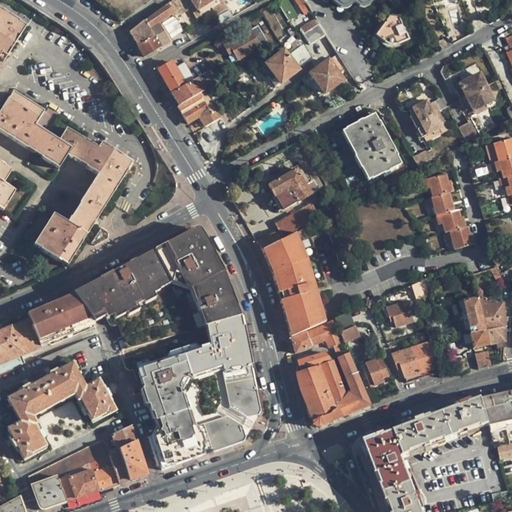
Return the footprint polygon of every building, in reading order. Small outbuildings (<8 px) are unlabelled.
[(174,15),(189,5),(185,0),(173,0),(168,4),(174,15)] [(190,0),(196,8),(192,10),(197,17),(201,15),(204,20),(211,15),(213,18),(228,9),(222,0),(190,0)] [(307,5),(303,0),(295,0),(301,9),(307,5)] [(168,4),(144,21),(144,23),(154,37),(155,37),(161,47),(162,48),(170,43),(169,41),(184,31),(174,15),(168,4)] [(0,57),(2,55),(7,58),(26,27),(19,22),(0,9),(0,57)] [(218,25),(233,17),(229,11),(215,19),(218,25)] [(407,39),(398,19),(390,18),(377,36),(381,39),(387,43),(390,44),(394,44),(398,42),(407,39)] [(326,34),(316,19),(301,29),(310,44),(326,34)] [(139,46),(154,37),(144,23),(131,33),(139,46)] [(227,43),(233,54),(237,61),(269,43),(259,26),(232,41),(227,43)] [(139,46),(138,46),(145,57),(161,47),(155,37),(154,37),(139,46)] [(221,41),(223,45),(227,43),(232,41),(229,37),(221,41)] [(297,67),(311,56),(300,39),(299,40),(298,39),(296,40),(296,41),(297,42),(293,46),(295,51),(288,56),(284,51),(266,65),(271,72),(279,83),(280,84),(298,70),(297,67)] [(229,56),(233,54),(227,43),(223,45),(229,56)] [(310,75),(324,94),(325,95),(344,81),(340,75),(346,70),(335,55),(310,75)] [(178,78),(183,87),(194,81),(185,64),(176,69),(172,62),(158,71),(166,85),(178,78)] [(205,92),(219,83),(211,70),(197,79),(205,92)] [(275,86),(279,83),(271,72),(267,75),(275,86)] [(320,97),(324,94),(310,75),(305,78),(320,97)] [(461,101),(483,89),(476,75),(459,84),(461,89),(456,91),(461,101)] [(205,92),(197,79),(194,81),(183,87),(171,93),(179,106),(205,92)] [(486,88),(483,89),(461,101),(466,111),(471,109),(472,112),(493,100),(486,88)] [(220,119),(205,92),(179,106),(176,108),(187,125),(199,118),(205,128),(220,119)] [(128,170),(132,163),(101,143),(98,148),(67,129),(58,142),(35,127),(43,113),(13,94),(9,101),(7,100),(0,111),(0,132),(27,150),(28,149),(42,158),(41,159),(58,170),(66,156),(72,160),(73,159),(86,167),(85,168),(97,176),(79,205),(80,206),(72,220),(70,219),(67,224),(53,215),(34,245),(41,249),(40,251),(59,264),(61,262),(67,267),(82,243),(81,243),(85,236),(86,237),(129,170),(128,170)] [(408,111),(415,124),(439,112),(433,103),(429,105),(427,101),(408,111)] [(444,122),(439,112),(415,124),(414,125),(421,137),(440,128),(439,125),(444,122)] [(375,114),(345,129),(346,130),(372,180),(401,164),(375,114)] [(455,123),(465,143),(480,135),(469,116),(455,123)] [(488,156),(491,155),(496,154),(498,162),(511,157),(511,139),(485,147),(488,156)] [(428,150),(413,158),(419,168),(433,160),(428,150)] [(511,176),(511,157),(498,162),(494,163),(490,164),(493,173),(497,173),(501,171),(503,180),(511,176)] [(7,205),(15,192),(4,184),(11,171),(4,167),(4,166),(0,162),(0,210),(2,211),(6,204),(7,205)] [(485,165),(471,168),(475,184),(489,180),(485,165)] [(307,183),(297,166),(295,168),(296,170),(269,186),(284,211),(318,191),(312,182),(306,185),(305,184),(307,183)] [(446,174),(427,179),(430,189),(433,197),(449,193),(451,192),(446,174)] [(511,176),(503,180),(499,181),(502,191),(505,190),(507,197),(511,196),(511,176)] [(476,189),(485,219),(500,216),(491,185),(476,189)] [(455,211),(449,193),(433,197),(431,198),(434,207),(436,216),(440,215),(455,211)] [(275,224),(282,237),(318,218),(312,204),(275,224)] [(459,210),(455,211),(440,215),(443,225),(445,233),(450,232),(464,228),(459,210)] [(501,221),(487,225),(492,244),(506,241),(501,221)] [(341,226),(329,231),(336,249),(342,271),(356,268),(341,226)] [(468,227),(464,228),(450,232),(452,242),(455,250),(473,246),(468,227)] [(128,350),(208,327),(209,326),(237,318),(240,317),(237,306),(235,296),(230,284),(225,272),(199,229),(195,229),(134,262),(85,287),(105,315),(111,324),(114,326),(121,325),(128,350)] [(258,242),(264,250),(282,241),(278,234),(276,235),(275,233),(258,242)] [(307,259),(295,233),(282,241),(264,250),(262,251),(272,274),(291,337),(326,323),(307,259)] [(466,265),(455,268),(457,275),(469,271),(466,265)] [(477,274),(479,282),(501,276),(496,268),(477,274)] [(437,291),(429,278),(412,286),(416,300),(431,295),(431,293),(437,291)] [(73,294),(94,321),(99,318),(105,315),(85,287),(80,290),(73,294)] [(397,295),(399,304),(411,300),(408,291),(397,295)] [(73,294),(27,313),(32,325),(31,325),(32,328),(40,347),(96,324),(94,321),(73,294)] [(465,336),(485,331),(484,326),(478,299),(478,298),(463,301),(463,299),(456,301),(465,336)] [(487,306),(486,301),(485,298),(478,299),(484,326),(485,331),(504,328),(503,303),(497,304),(487,306)] [(411,300),(399,304),(386,309),(389,318),(392,317),(394,322),(396,329),(413,323),(409,309),(414,308),(411,300)] [(349,313),(335,319),(337,325),(352,319),(349,313)] [(251,367),(251,365),(247,351),(241,317),(240,317),(237,318),(247,367),(251,367)] [(247,367),(237,318),(209,326),(208,327),(208,333),(123,361),(126,369),(133,372),(136,383),(133,387),(132,389),(134,395),(140,393),(144,392),(149,410),(150,411),(152,411),(155,419),(156,425),(158,428),(154,436),(150,437),(148,438),(157,467),(159,468),(161,472),(245,443),(247,439),(242,428),(224,418),(196,428),(193,429),(180,388),(182,383),(188,381),(189,381),(221,370),(222,375),(229,408),(247,418),(258,418),(261,413),(258,398),(257,398),(251,367),(247,367)] [(32,328),(31,325),(28,319),(0,331),(0,365),(40,348),(40,347),(32,328)] [(352,319),(337,325),(340,332),(355,326),(352,319)] [(333,321),(306,332),(312,347),(324,341),(328,349),(333,347),(342,343),(333,321)] [(355,326),(340,332),(344,342),(345,343),(359,337),(355,326)] [(505,329),(504,328),(485,331),(489,345),(496,344),(504,342),(505,329)] [(474,349),(489,345),(485,331),(465,336),(467,345),(473,344),(474,349)] [(295,354),(312,347),(306,332),(291,338),(295,354)] [(297,361),(298,362),(326,353),(331,359),(318,364),(319,367),(332,362),(345,396),(352,413),(364,409),(356,405),(333,347),(328,349),(324,341),(312,347),(295,354),(297,361)] [(498,350),(504,349),(504,342),(496,344),(498,350)] [(347,354),(342,343),(333,347),(356,405),(364,409),(370,406),(348,354),(347,354)] [(435,359),(430,343),(392,355),(397,370),(402,368),(407,384),(437,374),(432,360),(435,359)] [(301,393),(307,411),(345,396),(332,362),(319,367),(318,364),(331,359),(326,353),(298,362),(300,372),(296,374),(301,393)] [(485,353),(475,354),(479,370),(488,368),(485,353)] [(380,358),(360,367),(362,374),(366,373),(371,388),(381,384),(379,380),(388,377),(380,358)] [(466,358),(452,362),(457,375),(467,372),(470,368),(466,358)] [(75,373),(77,373),(72,363),(57,371),(56,370),(48,374),(49,376),(29,387),(28,385),(20,389),(21,391),(7,400),(11,409),(13,407),(21,422),(7,430),(13,441),(10,442),(14,449),(16,449),(24,462),(31,458),(30,455),(45,447),(34,426),(36,425),(32,418),(74,395),(78,402),(80,401),(92,422),(106,414),(107,416),(114,412),(107,399),(110,397),(106,390),(103,392),(97,381),(83,388),(75,373)] [(195,384),(222,375),(221,370),(189,381),(190,384),(193,382),(195,384)] [(183,394),(188,381),(182,383),(180,388),(193,429),(196,428),(188,400),(185,400),(183,394)] [(144,406),(149,410),(144,392),(140,393),(144,406)] [(511,394),(482,401),(482,402),(488,426),(494,447),(497,447),(511,443),(511,394)] [(352,413),(345,396),(307,411),(313,427),(317,428),(352,413)] [(482,402),(473,405),(480,427),(482,428),(488,426),(482,402)] [(392,511),(420,511),(401,461),(403,457),(412,454),(411,452),(424,448),(425,450),(431,448),(430,445),(444,440),(445,442),(460,437),(459,434),(480,427),(473,405),(366,445),(392,511)] [(251,432),(256,423),(247,418),(229,408),(226,407),(221,416),(224,418),(242,428),(251,432)] [(131,427),(112,437),(117,450),(119,449),(135,441),(131,427)] [(108,454),(103,441),(98,443),(104,457),(108,455),(108,454)] [(147,476),(135,441),(119,449),(129,482),(146,476),(147,476)] [(44,511),(66,503),(58,479),(67,475),(90,464),(104,457),(98,443),(29,477),(29,479),(38,505),(44,511)] [(511,443),(497,447),(499,459),(511,456),(511,443)] [(118,485),(129,482),(119,449),(117,450),(108,454),(108,455),(118,485)] [(118,485),(108,455),(104,457),(90,464),(99,492),(118,485)] [(99,492),(90,464),(67,475),(76,500),(99,492)] [(76,500),(67,475),(58,479),(66,503),(76,500)] [(493,495),(494,503),(510,500),(507,491),(493,495)] [(0,509),(0,511),(24,511),(25,511),(20,498),(0,509)]
